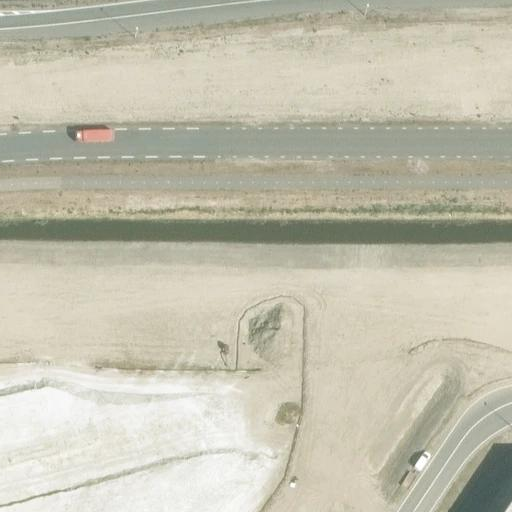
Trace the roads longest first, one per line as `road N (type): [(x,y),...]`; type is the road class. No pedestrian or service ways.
road 1 (tertiary): [(0,145),(511,142)]
road 2 (trunk): [(0,20),(210,0)]
road 3 (unclassified): [(413,511),(468,436),(511,406)]
